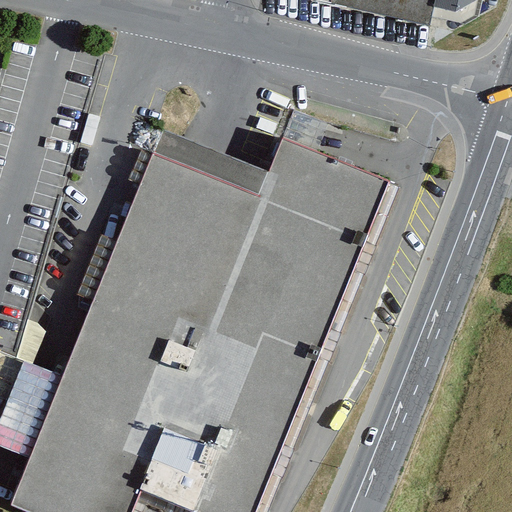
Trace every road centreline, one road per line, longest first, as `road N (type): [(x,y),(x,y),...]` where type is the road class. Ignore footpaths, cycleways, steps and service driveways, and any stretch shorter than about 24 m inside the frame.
road 1 (residential): [(67,0),(511,99)]
road 2 (secondary): [(356,511),(511,111)]
